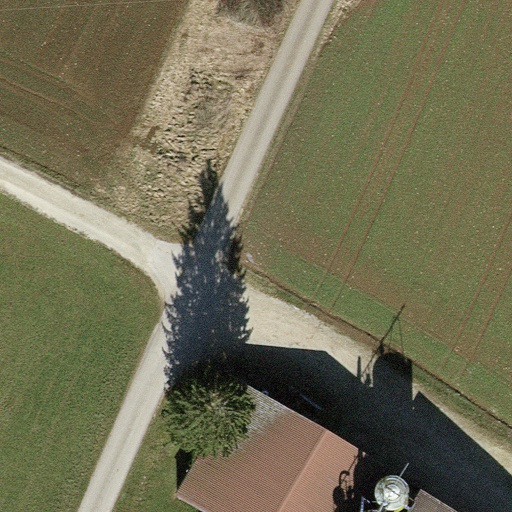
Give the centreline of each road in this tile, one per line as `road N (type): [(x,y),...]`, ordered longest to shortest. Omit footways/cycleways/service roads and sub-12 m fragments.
road 1 (track): [(201,279),(511,467)]
road 2 (track): [(0,176),(201,279)]
